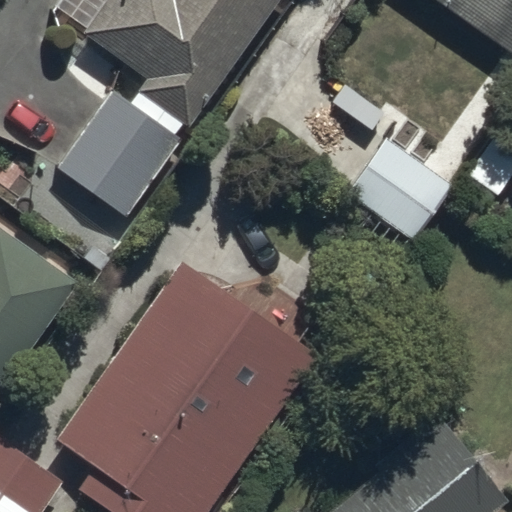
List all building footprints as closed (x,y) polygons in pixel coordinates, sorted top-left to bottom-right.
[(98,42),(182,102),(254,0),(83,0),(69,21),(98,42)] [(511,0),(453,0),(462,6),(511,41),(511,0)] [(48,156),(114,203),(172,123),(106,76),(48,156)] [(381,123),(338,183),(406,231),(448,172),(381,123)] [(511,178),(511,155),(492,140),(458,185),(489,209),(511,178)] [(0,383),(80,273),(17,228),(0,216),(0,383)] [(304,342),(171,246),(48,417),(89,446),(72,470),(130,511),(181,511),(182,511),(304,342)] [(299,511),(469,511),(498,488),(431,405),(299,511)] [(0,511),(27,511),(60,467),(0,424),(0,511)]
